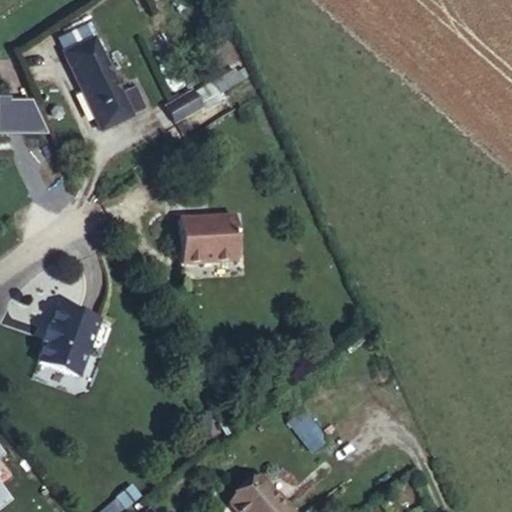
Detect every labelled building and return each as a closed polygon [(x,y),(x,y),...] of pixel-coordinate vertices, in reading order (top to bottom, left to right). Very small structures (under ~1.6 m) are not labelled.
[(139,119),(104,42),(71,59),(109,134),(139,119)] [(175,124),(202,107),(191,89),(163,107),(175,124)] [(0,134),(38,134),(38,100),(0,100),(0,134)] [(238,260),(234,219),(200,222),(199,218),(177,219),(182,265),(238,260)] [(98,324),(57,308),(50,327),(48,326),(41,345),(43,346),(36,364),(77,379),(98,324)] [(227,511),(283,511),(278,506),(276,508),(251,479),(221,505),(227,511)] [(124,511),(140,495),(129,484),(102,511),(124,511)]
